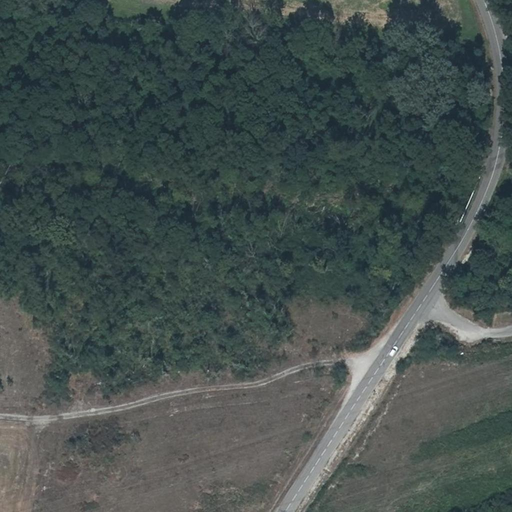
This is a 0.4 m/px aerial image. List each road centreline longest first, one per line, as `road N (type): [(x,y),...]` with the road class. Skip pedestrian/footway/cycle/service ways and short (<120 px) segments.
road 1 (track): [(0,416),(124,407),(323,362),(381,370)]
road 2 (unclassified): [(417,314),(466,232),(504,121),(498,33),(480,0)]
road 3 (unclassified): [(288,511),(417,314)]
